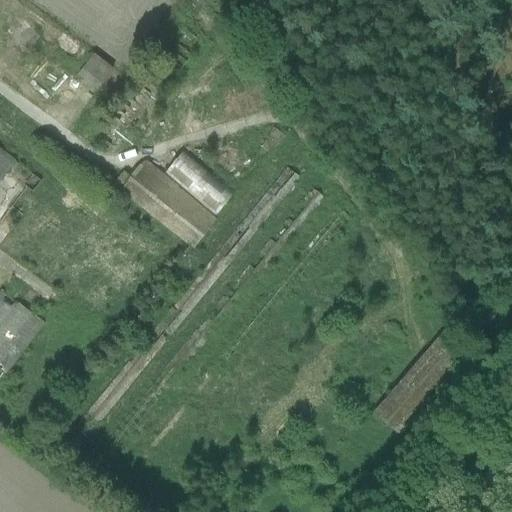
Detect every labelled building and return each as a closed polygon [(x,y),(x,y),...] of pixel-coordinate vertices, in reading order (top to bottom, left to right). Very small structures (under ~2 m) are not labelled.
[(112,70),(93,56),(78,77),(97,91),(112,70)] [(260,150),(268,156),(283,138),(273,130),(268,136),(269,138),(260,150)] [(0,180),(14,160),(0,149),(0,180)] [(164,174),(215,217),(233,196),(182,153),(164,174)] [(191,249),(215,221),(144,161),(130,179),(123,173),(112,187),(191,249)] [(64,442),(75,451),(299,179),(288,170),(64,442)] [(89,462),(100,472),(319,205),(318,204),(322,200),(312,191),(301,203),(306,208),(296,220),(290,216),(89,462)] [(112,483),(123,493),(348,220),(336,209),(112,483)] [(1,292),(0,292),(0,381),(42,325),(1,292)] [(399,439),(471,356),(446,332),(372,413),(399,439)]
